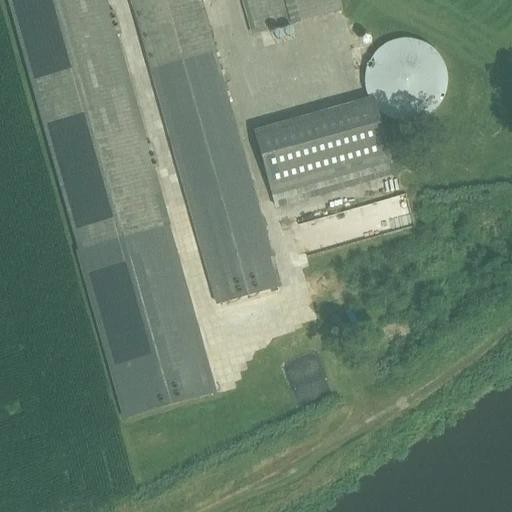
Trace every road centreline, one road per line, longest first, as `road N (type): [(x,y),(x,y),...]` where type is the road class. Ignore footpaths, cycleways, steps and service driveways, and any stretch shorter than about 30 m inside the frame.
road 1 (track): [(221,511),(280,485),(405,406),(511,326)]
road 2 (unknown): [(118,0),(151,85),(168,195)]
